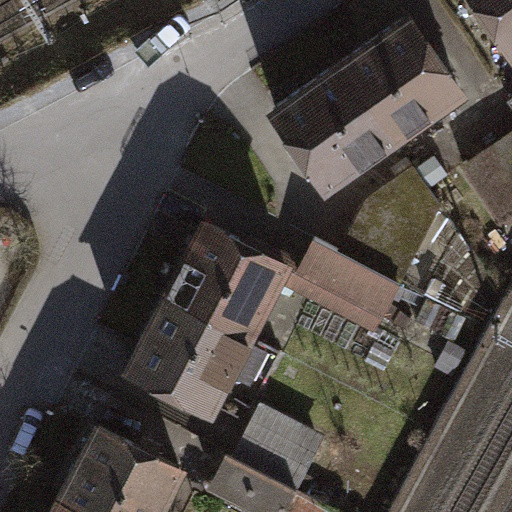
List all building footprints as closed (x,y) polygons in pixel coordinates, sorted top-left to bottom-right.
[(511,0),(475,0),(511,52),(511,0)] [(412,14),(343,62),(403,147),(472,98),(412,14)] [(343,62),(275,111),(335,195),(403,147),(343,62)] [(506,223),(511,218),(511,135),(467,165),(506,223)] [(334,237),(393,267),(434,188),(395,165),(355,195),(334,237)] [(205,222),(169,295),(249,335),(286,264),(205,222)] [(334,237),(317,228),(305,252),(381,291),(393,267),(334,237)] [(169,295),(133,365),(213,406),(249,335),(169,295)] [(312,432),(242,397),(218,444),(288,480),(312,432)] [(100,425),(64,496),(96,511),(157,511),(181,466),(100,425)] [(288,480),(218,444),(205,469),(290,511),(309,511),(318,495),(288,480)] [(96,511),(64,496),(56,511),(96,511)]
